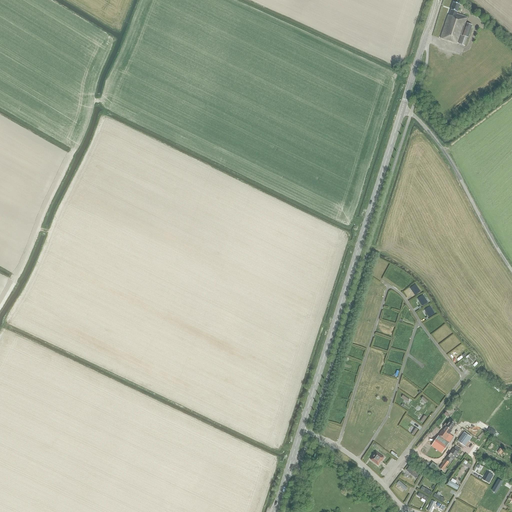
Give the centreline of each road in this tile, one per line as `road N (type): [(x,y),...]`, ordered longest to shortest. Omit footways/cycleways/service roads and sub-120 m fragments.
road 1 (secondary): [(274,511),(401,111)]
road 2 (unclassified): [(511,270),(446,155),(416,117),(401,111)]
